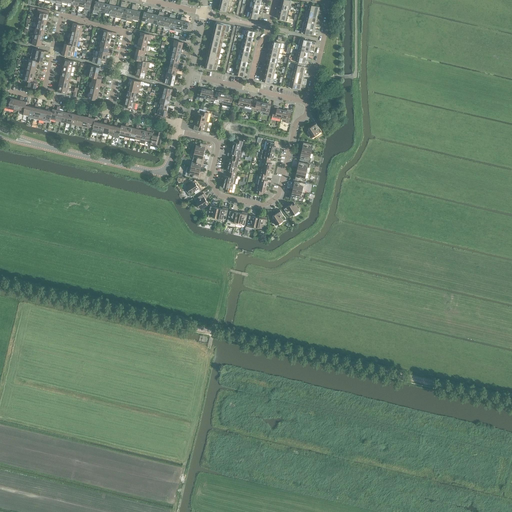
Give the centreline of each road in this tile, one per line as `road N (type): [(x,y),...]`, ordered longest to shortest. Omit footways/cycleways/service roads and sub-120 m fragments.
road 1 (unclassified): [(511,402),(0,284)]
road 2 (residential): [(176,131),(217,140),(211,171),(220,196),(265,204),(282,192),(295,124),(308,103)]
road 3 (residential): [(42,97),(61,16),(127,32),(108,112)]
road 4 (track): [(174,511),(212,333)]
road 5 (unclassified): [(49,147),(162,173),(176,131)]
